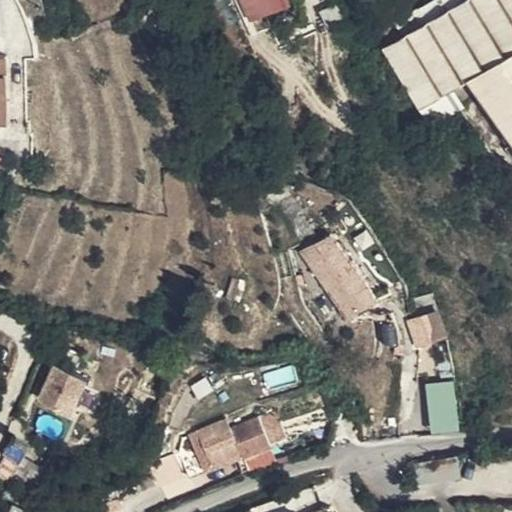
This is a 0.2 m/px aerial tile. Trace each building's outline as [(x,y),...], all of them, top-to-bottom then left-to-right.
[(259,5),(256,0),(240,0),(245,10),(259,5)] [(281,0),(256,0),(259,5),(262,12),(283,3),(281,0)] [(281,0),(283,3),(262,12),(264,18),(292,4),(289,0),(281,0)] [(407,116),(420,108),(511,52),(511,0),(433,0),(417,10),(379,33),(362,43),(407,116)] [(404,0),(371,20),(379,33),(417,10),(410,0),(404,0)] [(430,127),(455,112),(511,77),(511,52),(420,108),(430,127)] [(310,261),(334,241),(330,233),(311,246),(297,220),(303,213),(291,197),(281,184),(265,201),(285,222),(301,247),(310,261)] [(308,262),(345,315),(376,298),(367,284),(334,241),(310,261),(308,262)] [(411,301),(417,316),(436,311),(430,295),(417,299),(411,301)] [(416,342),(444,333),(436,311),(417,316),(408,319),(416,342)] [(426,378),(429,378),(444,377),(445,377),(440,346),(426,350),(426,378)] [(176,354),(173,363),(183,368),(186,358),(176,354)] [(328,355),(327,364),(335,369),(339,361),(328,355)] [(55,358),(38,397),(74,412),(91,373),(55,358)] [(459,401),(429,405),(432,430),(462,426),(459,401)] [(230,426),(234,436),(239,449),(242,455),(269,443),(256,414),(230,426)] [(31,445),(13,435),(4,452),(7,454),(0,464),(0,469),(13,475),(31,445)] [(239,449),(234,436),(182,458),(188,471),(239,449)] [(456,458),(412,466),(416,485),(459,478),(456,458)] [(151,475),(114,491),(116,497),(123,493),(124,498),(155,485),(151,475)]
